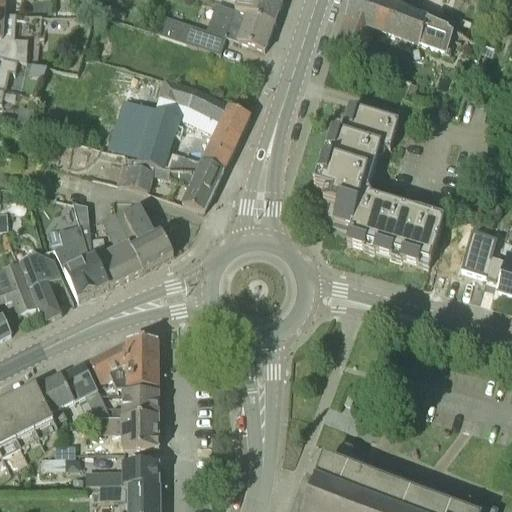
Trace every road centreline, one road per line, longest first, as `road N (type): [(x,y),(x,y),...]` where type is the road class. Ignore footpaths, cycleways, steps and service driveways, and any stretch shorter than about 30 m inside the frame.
road 1 (tertiary): [(255,246),(263,166),(316,0)]
road 2 (tertiary): [(0,372),(122,316),(210,291)]
road 3 (tertiary): [(511,341),(304,288)]
road 4 (residential): [(256,511),(264,468),(262,339)]
road 5 (residential): [(180,511),(181,371)]
